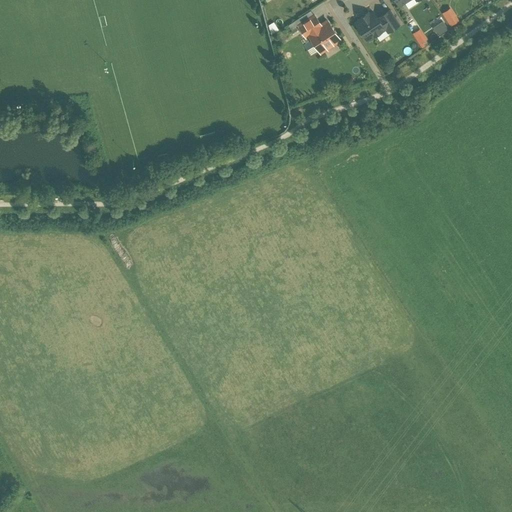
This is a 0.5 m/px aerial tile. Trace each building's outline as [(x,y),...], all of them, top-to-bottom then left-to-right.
[(451,6),(441,10),(446,25),(457,21),(451,6)] [(389,10),(379,17),(380,17),(381,20),(382,21),(385,26),(386,27),(388,31),(398,25),(389,10)] [(373,12),(368,15),(367,13),(359,18),(360,20),(356,23),(367,39),(375,34),(374,33),(385,26),(382,21),(381,20),(380,17),(377,19),(373,12)] [(314,16),(299,25),(298,26),(299,26),(305,35),(305,36),(306,36),(308,34),(308,33),(315,29),(321,25),(315,16),(315,15),(314,16)] [(339,38),(328,21),(327,21),(327,20),(327,21),(321,25),(315,29),(308,33),(308,34),(320,51),(319,51),(320,52),(321,51),(339,39),(339,38)] [(419,46),(427,41),(418,28),(411,32),(419,46)]
